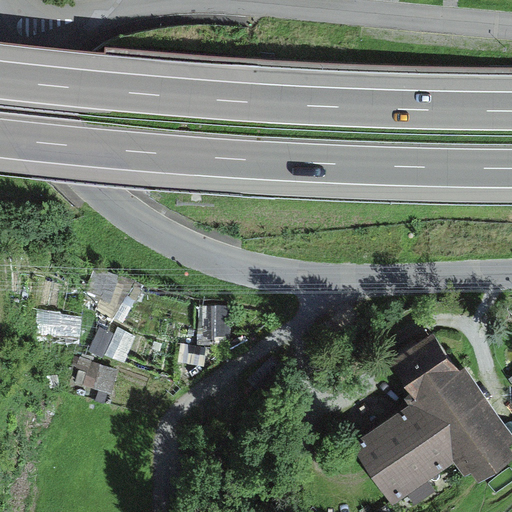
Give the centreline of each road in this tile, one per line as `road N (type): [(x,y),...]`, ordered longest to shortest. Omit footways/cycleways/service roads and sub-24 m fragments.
road 1 (residential): [(8,28),(57,129),(97,187),(191,249),(292,276),(511,274)]
road 2 (motorway): [(511,111),(241,101),(0,79)]
road 3 (motorway): [(0,139),(221,160),(511,169)]
road 4 (residential): [(228,0),(511,26)]
road 5 (residential): [(8,28),(131,6)]
